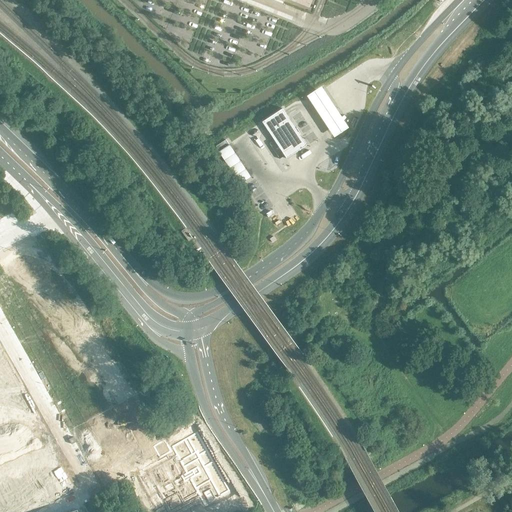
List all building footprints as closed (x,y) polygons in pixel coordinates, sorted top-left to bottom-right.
[(337,107),(323,86),(308,96),(321,116),(334,137),(350,127),(337,107)] [(301,137),(292,123),(288,116),(287,116),(285,113),(283,110),(284,110),(283,108),(262,122),(264,123),(266,125),(268,129),(267,129),(273,138),(285,155),(287,158),(294,154),(307,145),(303,140),(301,137)] [(226,140),(216,146),(219,151),(229,144),(226,140)] [(230,145),(219,152),(224,160),(235,153),(230,145)] [(235,153),(224,160),(230,169),(241,161),(235,153)] [(241,161),(230,169),(235,177),(246,170),(241,161)] [(246,170),(235,177),(241,185),(252,178),(246,170)] [(264,215),(267,219),(275,214),(272,210),(264,215)] [(177,455),(138,477),(156,511),(157,511),(165,508),(167,511),(173,511),(200,497),(205,505),(230,491),(199,436),(174,450),(175,452),(177,455)] [(31,465),(36,475),(4,493),(14,511),(21,511),(48,497),(68,487),(51,455),(31,465)] [(0,511),(14,511),(4,493),(0,494),(0,511)]
